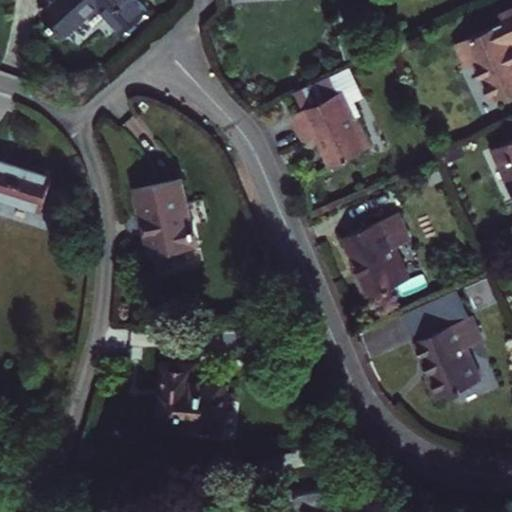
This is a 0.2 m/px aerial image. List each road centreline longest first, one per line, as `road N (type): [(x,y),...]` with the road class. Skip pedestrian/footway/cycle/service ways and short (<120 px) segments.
road 1 (residential): [(162,47),(252,150),(372,417),(403,446),(444,467),(511,477)]
road 2 (residential): [(39,477),(70,430),(106,283),(103,203),(84,143),(70,126)]
road 3 (residential): [(70,126),(162,47)]
